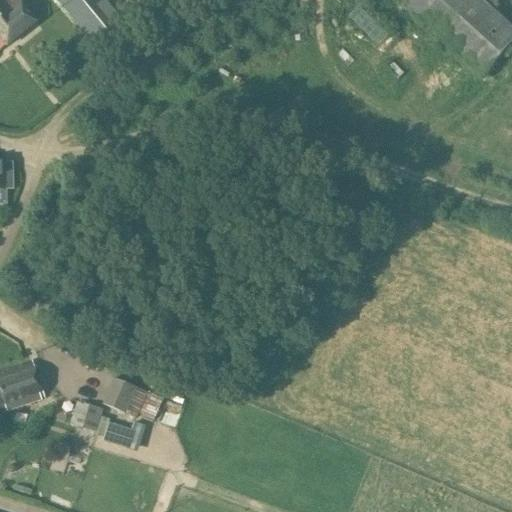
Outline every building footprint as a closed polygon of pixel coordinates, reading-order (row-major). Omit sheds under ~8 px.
[(0,0),(0,50),(35,22),(15,0),(0,0)] [(121,21),(104,0),(57,0),(94,44),(121,21)] [(511,45),(511,29),(480,0),(395,0),(481,77),(511,45)] [(431,64),(416,86),(449,107),(463,85),(431,64)] [(65,309),(45,300),(39,312),(60,321),(65,309)] [(0,413),(44,399),(31,361),(0,371),(0,413)] [(147,393),(114,379),(103,405),(136,419),(147,393)] [(163,400),(148,394),(139,414),(154,420),(163,400)] [(103,410),(77,402),(70,425),(96,433),(103,410)] [(132,431),(108,424),(102,443),(126,450),(132,431)]
